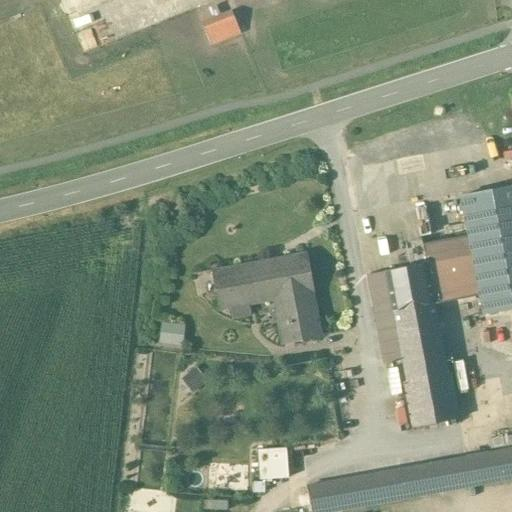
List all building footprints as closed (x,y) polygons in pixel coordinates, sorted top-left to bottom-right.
[(233,15),(202,27),(210,47),(241,34),(233,15)] [(511,187),(463,197),(485,315),(511,309),(511,187)] [(466,236),(423,245),(427,264),(428,264),(435,304),(436,304),(477,296),(466,236)] [(306,256),(214,273),(221,309),(232,307),(234,318),(250,315),(248,304),(276,298),(284,344),(320,337),(312,292),(313,291),(306,256)] [(435,304),(428,264),(427,264),(386,272),(392,304),(375,307),(382,341),(400,337),(408,382),(405,383),(413,428),(459,419),(450,374),(447,374),(434,304),(435,304)] [(184,345),(185,323),(161,321),(159,342),(184,345)] [(182,379),(194,392),(208,381),(196,367),(182,379)] [(287,449),(259,451),(261,480),(289,478),(287,449)] [(511,450),(307,487),(312,511),(327,511),(511,478),(511,450)]
